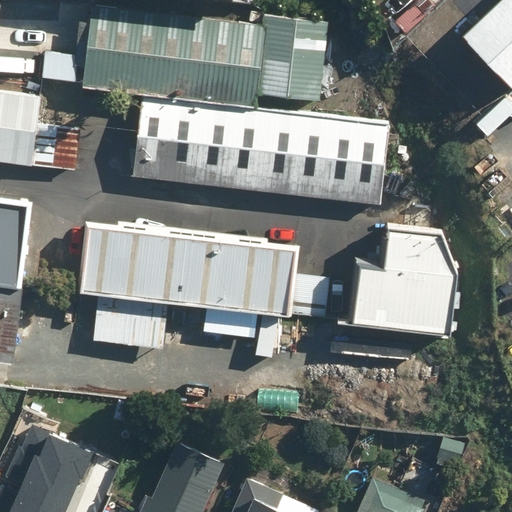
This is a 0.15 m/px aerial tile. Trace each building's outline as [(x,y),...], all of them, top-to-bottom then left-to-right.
[(511,0),(498,0),(466,30),(511,78),(511,0)] [(77,84),(148,92),(252,105),(254,91),(262,22),(86,1),(77,84)] [(263,12),(262,22),(254,91),(317,98),(327,20),(263,12)] [(41,93),(0,87),(0,156),(33,160),(41,93)] [(252,105),(148,92),(138,173),(371,200),(380,120),(252,105)] [(34,199),(0,195),(0,280),(23,283),(34,199)] [(295,247),(84,222),(76,285),(287,310),(295,247)] [(386,262),(357,258),(349,319),(452,331),(458,273),(442,231),(390,225),(386,262)] [(0,356),(14,358),(23,283),(0,280),(0,356)] [(458,470),(469,444),(443,434),(433,459),(458,470)] [(202,511),(226,462),(175,438),(139,511),(202,511)] [(42,467),(9,451),(0,469),(0,489),(25,501),(42,467)] [(321,511),(324,506),(246,472),(227,511),(321,511)] [(425,511),(432,499),(371,473),(354,511),(425,511)]
